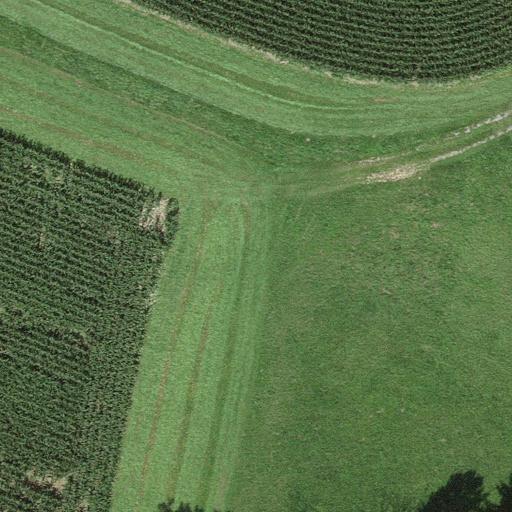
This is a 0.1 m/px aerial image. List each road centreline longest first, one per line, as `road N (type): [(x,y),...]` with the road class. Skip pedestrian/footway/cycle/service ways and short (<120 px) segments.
road 1 (track): [(0,30),(294,169)]
road 2 (track): [(511,121),(407,161),(294,169)]
